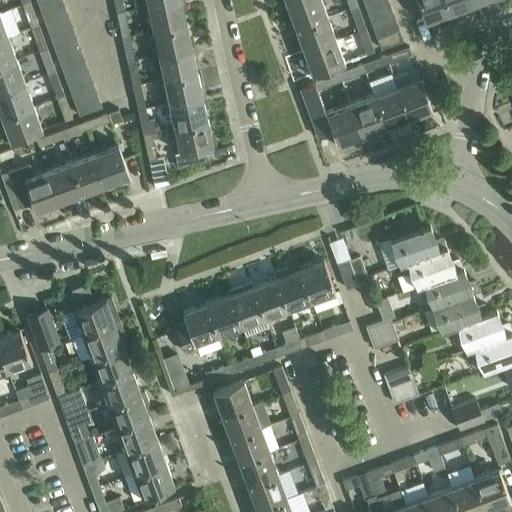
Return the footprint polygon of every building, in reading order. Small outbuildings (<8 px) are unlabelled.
[(29,0),(26,0),(21,2),(28,20),(36,18),(29,0)] [(42,13),(64,5),(62,0),(42,0),(37,2),(42,13)] [(113,0),(116,12),(124,10),(121,0),(113,0)] [(152,29),(186,22),(181,0),(171,0),(147,5),(152,29)] [(294,26),(327,14),(321,0),(292,0),(286,2),(294,26)] [(368,14),(390,5),(388,0),(370,0),(364,2),(368,14)] [(417,0),(425,20),(448,12),(443,0),(417,0)] [(443,0),(448,12),(471,3),(469,0),(443,0)] [(363,21),(357,3),(350,6),(356,24),(363,21)] [(46,25),(68,16),(64,5),(42,13),(46,25)] [(372,25),(394,17),(390,5),(368,14),(372,25)] [(303,49),(335,37),(327,14),(294,26),(303,49)] [(121,36),(129,34),(125,15),(117,16),(121,36)] [(50,36),(73,28),(68,16),(46,25),(50,36)] [(377,36),(399,28),(394,17),(372,25),(377,36)] [(157,53),(191,46),(186,22),(152,29),(157,53)] [(37,23),(30,25),(37,44),(44,41),(37,23)] [(365,26),(358,29),(365,48),(372,45),(365,26)] [(54,47),(77,39),(73,28),(50,36),(54,47)] [(381,47),(384,46),(403,39),(399,28),(377,36),(381,47)] [(0,63),(16,57),(7,34),(0,36),(0,63)] [(312,73),(331,66),(344,61),(335,37),(303,49),(312,73)] [(58,57),(80,49),(77,39),(54,47),(58,57)] [(127,60),(135,58),(130,39),(122,41),(127,60)] [(46,46),(39,49),(45,67),(53,65),(46,46)] [(163,78),(196,71),(191,46),(157,53),(163,78)] [(387,61),(405,54),(403,47),(384,53),(387,61)] [(62,69),(85,61),(80,49),(58,57),(62,69)] [(379,55),(361,62),(364,70),(382,63),(379,55)] [(0,89),(24,80),(16,57),(0,63),(0,89)] [(66,79),(88,71),(85,61),(62,69),(66,79)] [(132,84),(140,83),(135,63),(128,65),(132,84)] [(356,64),(339,71),(341,78),(359,72),(356,64)] [(54,69),(47,72),(54,90),(61,88),(54,69)] [(70,91),(93,83),(88,71),(66,79),(70,91)] [(168,102),(202,95),(196,71),(163,78),(168,102)] [(334,73),(314,80),(317,88),(337,80),(334,73)] [(407,117),(431,108),(419,76),(395,84),(407,117)] [(0,114),(1,115),(33,104),(24,80),(0,89),(0,114)] [(74,103),(97,94),(93,83),(70,91),(74,103)] [(384,125),(407,117),(395,84),(373,93),(384,125)] [(141,87),(133,89),(137,109),(145,107),(141,87)] [(63,92),(56,95),(62,114),(70,112),(63,92)] [(362,133),(384,125),(373,93),(350,101),(362,133)] [(79,114),(101,106),(97,94),(74,103),(79,114)] [(207,119),(202,95),(168,102),(160,103),(162,112),(170,111),(173,126),(207,119)] [(337,142),(362,133),(350,101),(325,110),(337,142)] [(9,139),(42,128),(33,104),(1,115),(9,139)] [(111,122),(122,118),(118,107),(107,111),(111,122)] [(152,117),(147,118),(145,107),(137,109),(142,133),(155,130),(152,117)] [(101,113),(82,120),(85,128),(104,121),(101,113)] [(177,165),(209,158),(206,145),(212,144),(207,119),(173,126),(178,150),(174,151),(177,165)] [(77,122),(60,128),(63,136),(80,130),(77,122)] [(36,137),(39,145),(58,138),(55,130),(37,137),(36,137)] [(156,137),(155,130),(142,133),(148,158),(156,156),(152,138),(156,137)] [(106,183),(129,174),(117,142),(94,151),(106,183)] [(82,191),(106,183),(94,151),(71,159),(82,191)] [(59,200),(82,191),(71,159),(47,167),(59,200)] [(33,173),(29,161),(8,169),(21,205),(32,201),(35,209),(59,200),(47,167),(33,173)] [(419,227),(418,227),(411,208),(386,217),(392,236),(389,237),(398,262),(407,258),(445,244),(443,238),(436,240),(429,223),(423,225),(422,223),(418,225),(419,227)] [(452,262),(445,244),(407,258),(416,283),(424,280),(423,278),(462,265),(460,259),(452,262)] [(358,280),(367,277),(359,254),(350,257),(358,280)] [(312,298),(335,290),(322,257),(300,265),(312,298)] [(345,285),(358,280),(350,257),(337,262),(345,285)] [(275,270),(276,274),(288,307),(312,298),(300,265),(289,269),(287,266),(275,270)] [(469,283),(462,265),(423,278),(424,280),(432,303),(479,286),(477,280),(469,283)] [(265,315),(288,307),(276,274),(253,282),(265,315)] [(371,281),(375,300),(385,298),(381,279),(371,281)] [(111,294),(111,293),(93,300),(86,282),(87,282),(86,281),(70,287),(71,288),(77,306),(72,307),(80,329),(113,317),(110,309),(115,307),(111,295),(111,294)] [(228,288),(230,291),(245,333),(268,325),(265,315),(253,282),(242,287),(240,283),(228,288)] [(477,307),(472,291),(479,289),(479,286),(432,303),(441,328),(458,322),(457,321),(487,311),(485,304),(477,307)] [(245,333),(230,291),(207,299),(219,332),(241,324),(245,334),(245,333)] [(199,352),(218,345),(222,344),(218,332),(219,332),(207,299),(181,309),(185,320),(174,324),(184,350),(196,346),(199,352)] [(49,343),(58,340),(46,306),(27,313),(39,347),(49,343)] [(502,325),(495,308),(487,311),(457,321),(458,322),(467,347),(474,344),(473,342),(511,328),(510,322),(502,325)] [(370,333),(395,324),(391,313),(366,322),(370,333)] [(121,340),(119,333),(124,331),(119,317),(114,319),(113,317),(80,329),(88,352),(121,340)] [(346,330),(343,320),(323,327),(327,337),(346,330)] [(374,344),(399,335),(395,324),(370,333),(374,344)] [(298,337),(294,325),(281,329),(285,341),(276,345),(279,354),(302,346),(299,336),(298,337)] [(0,333),(0,349),(7,368),(30,360),(18,327),(0,333)] [(511,329),(511,328),(473,342),(474,344),(484,369),(506,361),(511,358),(511,329)] [(318,329),(299,336),(302,346),(322,339),(318,329)] [(97,375),(130,363),(121,340),(88,352),(97,375)] [(49,343),(39,347),(44,362),(54,359),(49,343)] [(274,356),(271,347),(253,353),(256,363),(274,356)] [(230,362),(233,371),(251,365),(248,355),(230,362)] [(106,399),(138,387),(130,363),(97,375),(106,399)] [(387,383),(412,374),(408,363),(383,372),(387,383)] [(63,382),(56,364),(46,367),(53,386),(63,382)] [(228,373),(225,364),(204,371),(208,381),(227,374),(228,373)] [(287,383),(280,364),(272,367),(279,386),(287,383)] [(22,406),(44,398),(49,396),(40,371),(26,376),(32,393),(19,398),(22,406)] [(394,401),(418,393),(412,374),(387,383),(394,401)] [(220,413),(251,401),(243,378),(212,389),(220,413)] [(88,406),(80,385),(66,390),(64,387),(55,391),(64,415),(88,406)] [(138,387),(106,399),(114,423),(147,410),(144,403),(150,401),(145,388),(140,390),(138,387)] [(296,406),(289,388),(281,391),(287,409),(296,406)] [(454,414),(479,405),(475,394),(450,403),(454,414)] [(0,414),(17,408),(14,400),(0,404),(0,414)] [(260,425),(260,424),(270,421),(267,411),(256,415),(251,401),(220,413),(229,436),(260,425)] [(459,426),(483,417),(479,405),(454,414),(459,426)] [(91,416),(88,406),(64,415),(70,433),(80,430),(78,425),(93,420),(91,416)] [(123,446),(156,434),(147,410),(114,423),(123,446)] [(298,411),(289,414),(296,433),(304,429),(298,411)] [(510,458),(497,422),(459,436),(463,444),(487,435),(497,462),(510,458)] [(238,460),(269,448),(260,425),(229,436),(238,460)] [(91,460),(102,456),(92,430),(82,434),(82,435),(72,438),(81,461),(90,458),(91,460)] [(164,457),(156,434),(123,446),(114,449),(123,472),(164,457)] [(306,434),(298,437),(305,456),(313,453),(306,434)] [(296,436),(285,438),(288,454),(299,452),(296,436)] [(440,452),(463,444),(459,436),(437,444),(440,452)] [(444,465),(440,453),(440,452),(437,444),(413,453),(416,461),(428,457),(433,470),(444,465)] [(246,483),(277,472),(269,448),(238,460),(246,483)] [(392,470),(416,461),(413,453),(389,462),(392,470)] [(174,483),(164,457),(123,472),(133,498),(174,483)] [(87,480),(97,476),(91,460),(90,458),(81,461),(87,480)] [(297,479),(301,489),(323,481),(315,458),(306,461),(311,473),(297,479)] [(370,478),(392,470),(389,462),(367,470),(370,478)] [(486,506),(509,498),(497,466),(474,474),(486,506)] [(371,480),(370,478),(367,470),(342,479),(346,487),(358,483),(364,497),(366,496),(372,511),(371,511),(383,511),(382,508),(381,509),(375,491),(371,480)] [(255,506),(286,495),(277,472),(246,483),(255,506)] [(461,511),(469,511),(486,506),(474,474),(451,483),(461,511)] [(105,499),(99,481),(89,485),(99,511),(105,511),(123,506),(118,494),(105,499)] [(330,499),(323,481),(301,489),(306,501),(319,496),(321,503),(330,499)] [(461,511),(451,483),(428,491),(426,488),(434,511),(461,511)] [(407,511),(434,511),(426,488),(417,491),(419,495),(404,500),(407,511)] [(157,511),(159,511),(162,511),(181,504),(178,495),(154,504),(157,511)] [(256,511),(292,511),(286,495),(255,506),(256,511)] [(383,511),(407,511),(404,500),(382,508),(383,511)]
